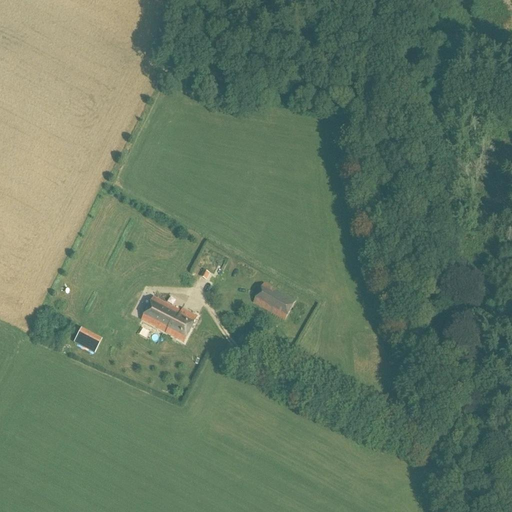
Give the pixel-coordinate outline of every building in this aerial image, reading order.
[(218,275),(226,266),(214,254),(205,263),(218,275)] [(206,281),(210,274),(204,271),(200,278),(206,281)] [(285,321),(296,301),(264,283),(253,303),(285,321)] [(181,312),(154,297),(142,321),(166,333),(166,334),(184,343),(197,317),(182,310),(181,312)] [(93,355),(100,342),(81,332),(74,344),(93,355)]
